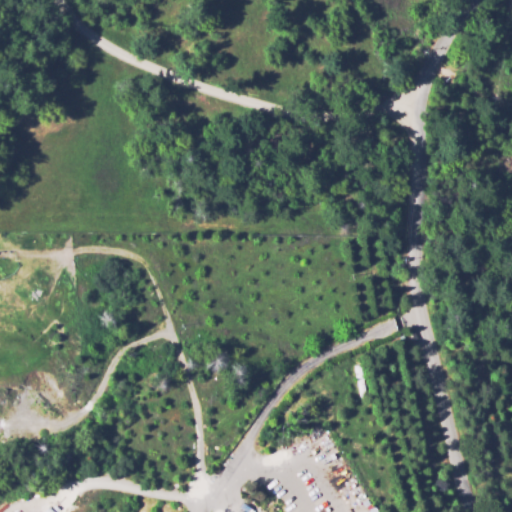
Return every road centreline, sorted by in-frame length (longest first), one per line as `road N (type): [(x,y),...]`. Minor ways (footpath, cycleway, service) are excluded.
road 1 (residential): [(477,511),(411,281),(425,92),(452,31),(478,0)]
road 2 (track): [(425,92),(362,117),(290,115),(131,58),(84,28),(63,0)]
